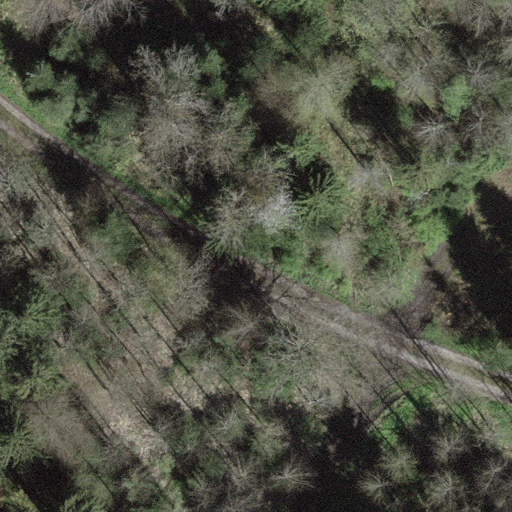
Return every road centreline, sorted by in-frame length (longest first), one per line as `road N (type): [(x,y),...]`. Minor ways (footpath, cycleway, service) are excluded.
road 1 (track): [(0,107),(41,141),(453,373),(511,393)]
road 2 (track): [(453,373),(372,511)]
